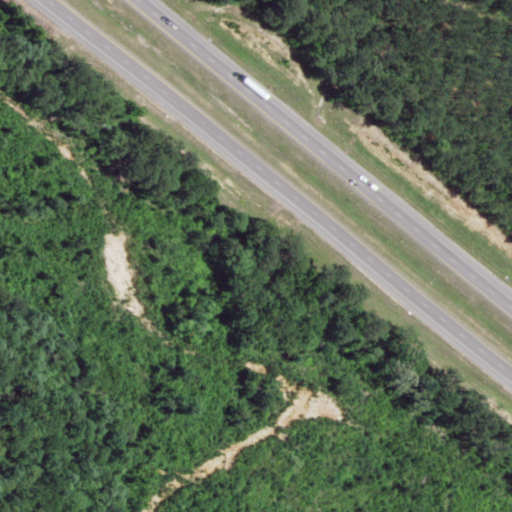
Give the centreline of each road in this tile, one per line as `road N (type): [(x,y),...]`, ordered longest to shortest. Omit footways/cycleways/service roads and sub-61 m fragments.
road 1 (motorway): [(46,0),(511,375)]
road 2 (motorway): [(511,299),(140,0)]
